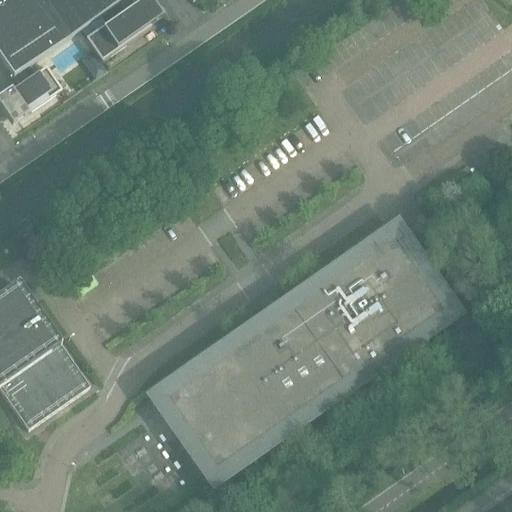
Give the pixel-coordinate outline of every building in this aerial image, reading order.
[(0,30),(38,4),(35,0),(1,0),(0,1),(0,30)] [(52,23),(84,0),(43,0),(38,4),(52,23)] [(66,44),(120,7),(115,0),(84,0),(52,23),(66,44)] [(101,66),(151,32),(149,30),(162,22),(148,1),(136,10),(135,9),(85,43),(101,66)] [(0,58),(52,23),(38,4),(0,30),(0,58)] [(0,62),(13,81),(66,44),(52,23),(0,58),(0,62)] [(27,117),(62,93),(46,70),(0,101),(0,109),(5,116),(3,118),(4,119),(4,118),(12,129),(28,118),(27,117)] [(474,314),(435,258),(406,217),(277,307),(151,395),(219,492),(474,314)] [(0,393),(28,434),(90,391),(18,288),(0,300),(0,393)] [(511,361),(511,345),(510,342),(494,353),(504,367),(511,361)]
